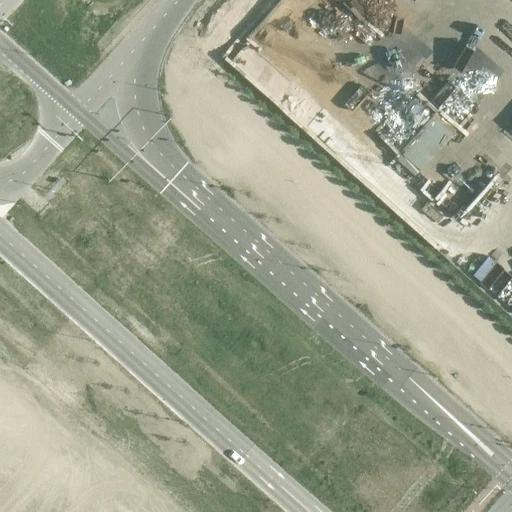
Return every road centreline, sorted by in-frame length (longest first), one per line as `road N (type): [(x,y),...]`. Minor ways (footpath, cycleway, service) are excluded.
road 1 (unclassified): [(492,455),(153,151)]
road 2 (unclassified): [(0,237),(310,511)]
